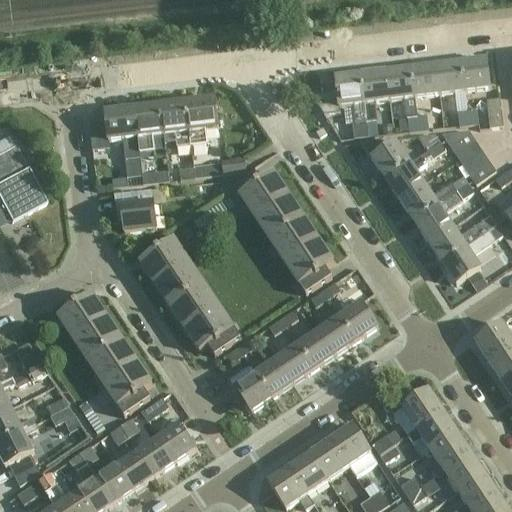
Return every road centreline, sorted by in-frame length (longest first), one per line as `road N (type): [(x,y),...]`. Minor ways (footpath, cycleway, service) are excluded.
road 1 (residential): [(426,345),(248,62)]
road 2 (residential): [(248,62),(511,31)]
road 3 (residential): [(227,481),(426,345)]
road 4 (residential): [(211,426),(100,264)]
road 5 (residential): [(66,86),(248,62)]
road 6 (residential): [(100,264),(87,239),(66,86)]
road 7 (residential): [(511,472),(426,345)]
